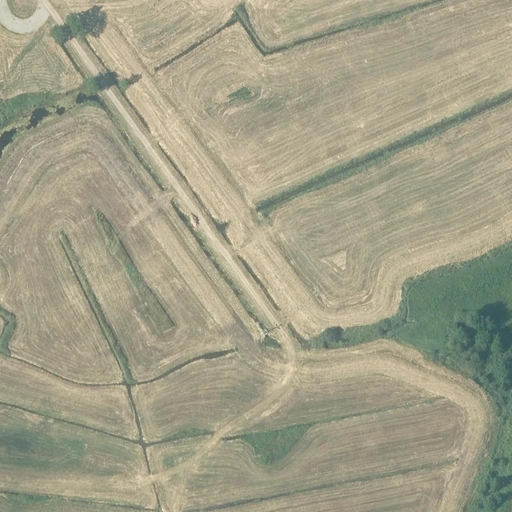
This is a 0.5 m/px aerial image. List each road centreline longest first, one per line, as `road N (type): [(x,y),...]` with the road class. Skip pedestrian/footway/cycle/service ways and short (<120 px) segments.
road 1 (track): [(286,344),(42,0)]
road 2 (track): [(286,344),(292,368),(285,388),(202,451),(174,511)]
